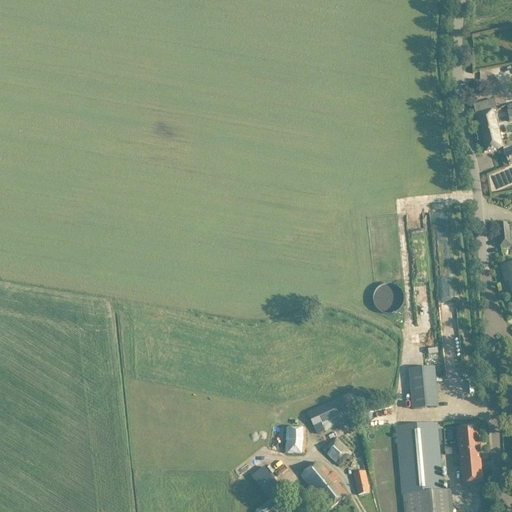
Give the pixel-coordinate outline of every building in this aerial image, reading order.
[(475,116),(484,153),(504,147),(493,112),(496,111),(493,100),(473,106),(476,116),(475,116)] [(501,159),(505,169),(511,165),(511,150),(504,154),(505,157),(501,159)] [(499,226),(501,248),(511,247),(509,225),(499,226)] [(511,263),(502,266),(507,289),(511,306),(511,263)] [(373,290),(382,316),(406,308),(397,282),(373,290)] [(437,408),(434,368),(410,370),(414,410),(437,408)] [(308,413),(315,429),(317,435),(325,431),(323,426),(349,414),(342,398),(308,413)] [(398,433),(404,511),(450,511),(449,491),(443,492),(438,430),(437,424),(397,428),(398,433)] [(483,483),(478,426),(457,428),(463,485),(483,483)] [(304,454),(306,429),(303,429),(292,428),(286,427),(284,454),(302,455),(302,453),(304,454)] [(323,451),(338,466),(351,454),(336,438),(323,451)] [(303,483),(306,487),(309,485),(329,511),(348,496),(336,482),(340,479),(334,472),(331,474),(322,464),(316,463),(300,476),(304,481),(303,483)] [(264,468),(255,474),(267,489),(264,492),(269,499),(281,490),(270,476),(264,468)] [(365,472),(353,474),(358,495),(369,493),(365,472)]
